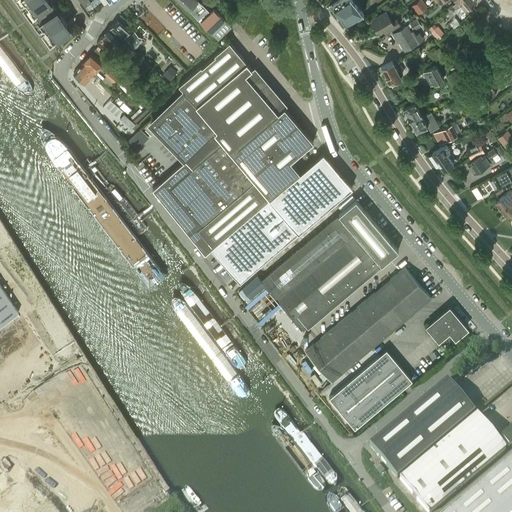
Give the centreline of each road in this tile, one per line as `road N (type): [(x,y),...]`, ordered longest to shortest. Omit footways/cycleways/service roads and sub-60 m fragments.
road 1 (unclassified): [(345,452),(60,79),(60,66)]
road 2 (residential): [(511,265),(430,175),(340,38),(301,10)]
road 3 (unclassified): [(487,330),(330,135)]
road 4 (unclassified): [(345,452),(487,330)]
road 5 (unclassified): [(0,382),(61,433),(112,511)]
road 6 (unclassified): [(330,135),(234,30)]
road 7 (unclassified): [(330,135),(301,10)]
